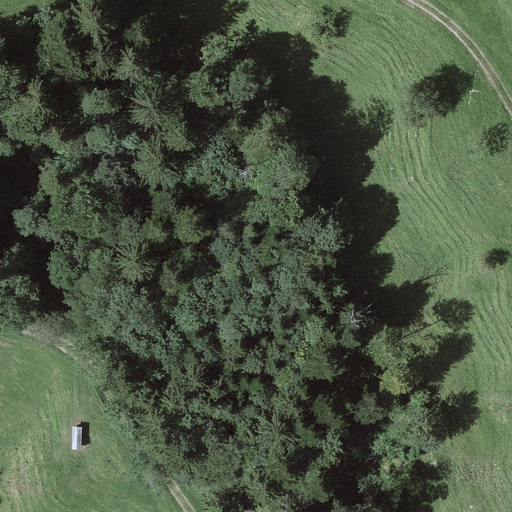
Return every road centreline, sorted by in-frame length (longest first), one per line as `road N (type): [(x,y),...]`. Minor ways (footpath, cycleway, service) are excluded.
road 1 (track): [(0,324),(76,357),(109,387),(189,511)]
road 2 (track): [(414,0),(480,54),(511,105)]
